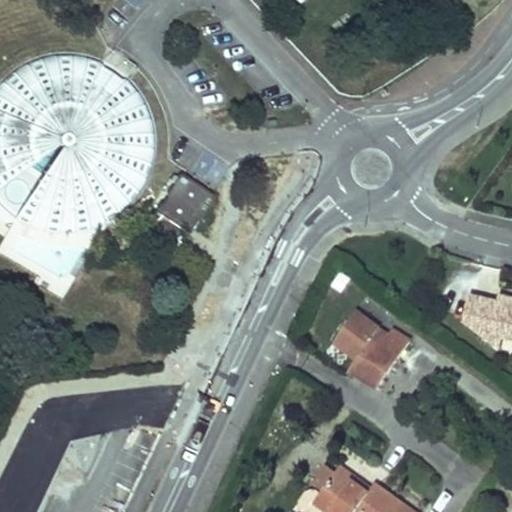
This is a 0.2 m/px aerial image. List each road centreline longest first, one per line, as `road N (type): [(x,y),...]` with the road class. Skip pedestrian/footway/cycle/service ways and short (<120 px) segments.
road 1 (tertiary): [(168,511),(302,231),(372,164)]
road 2 (unknown): [(256,328),(464,483)]
road 3 (residential): [(372,164),(216,0)]
road 4 (tertiary): [(372,164),(448,116),(511,59)]
road 5 (residential): [(511,245),(429,220),(372,164)]
